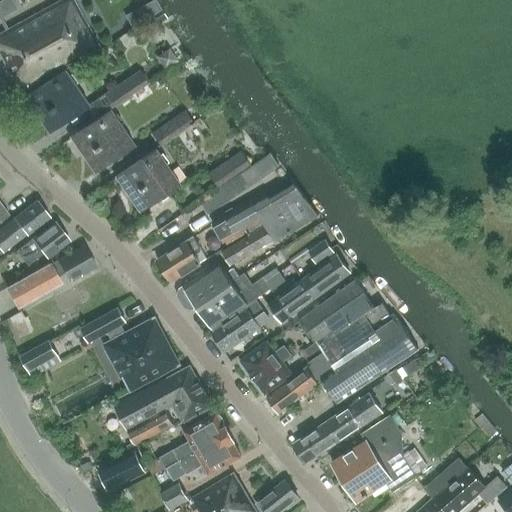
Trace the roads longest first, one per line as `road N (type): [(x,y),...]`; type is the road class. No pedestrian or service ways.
road 1 (residential): [(334,511),(98,231),(0,140)]
road 2 (tertiary): [(90,511),(32,441),(0,380)]
